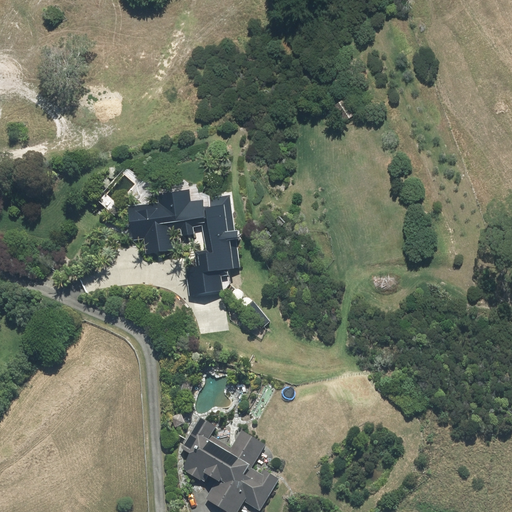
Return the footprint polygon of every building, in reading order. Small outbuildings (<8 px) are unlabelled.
[(194,201),(193,191),(160,195),(162,206),(132,210),(137,244),(146,242),(149,258),(178,254),(175,234),(183,233),(185,240),(198,238),(197,231),(206,229),(209,253),(196,255),(199,270),(188,272),(192,300),(227,295),(227,293),(233,288),(232,276),(238,275),(238,273),(244,272),(240,246),(244,245),(242,231),(238,232),(233,196),(211,199),(213,206),(208,207),(207,199),(194,201)] [(271,324),(255,304),(245,311),(265,329),(271,324)] [(181,376),(177,393),(192,397),(196,381),(181,376)] [(176,428),(187,423),(182,412),(172,417),(176,428)] [(254,468),(268,445),(244,431),(234,448),(213,436),(218,427),(202,418),(184,449),(193,455),(184,469),(207,482),(211,475),(220,480),(208,499),(224,509),(222,511),(240,511),(247,502),(262,511),(281,479),(265,469),(263,473),(254,468)] [(491,437),(502,435),(502,425),(491,427),(491,437)]
